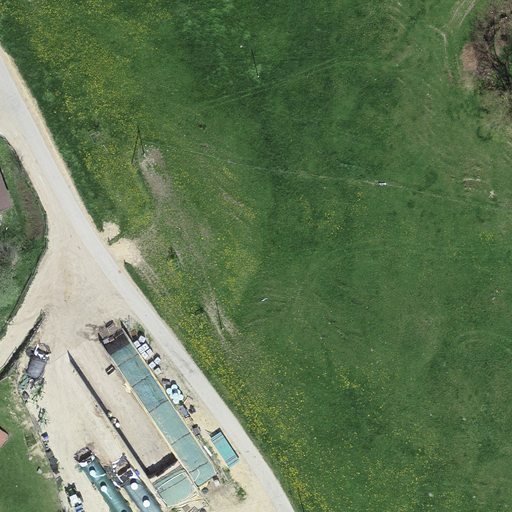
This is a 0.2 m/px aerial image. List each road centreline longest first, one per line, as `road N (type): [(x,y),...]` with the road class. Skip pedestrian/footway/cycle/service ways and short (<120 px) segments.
road 1 (track): [(0,94),(61,208),(203,387),(284,511)]
road 2 (track): [(0,361),(52,276),(61,208)]
